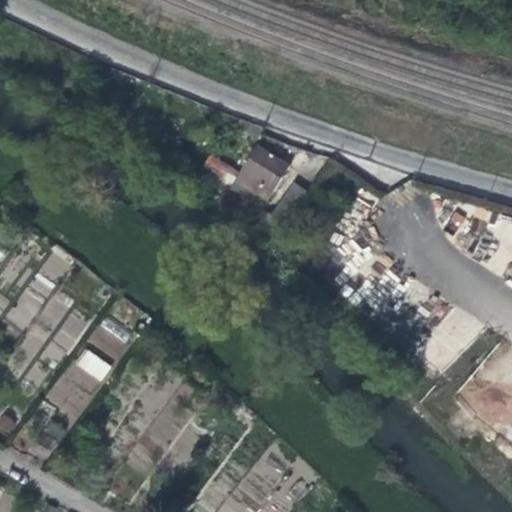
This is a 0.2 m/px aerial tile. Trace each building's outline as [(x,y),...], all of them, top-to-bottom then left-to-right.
[(258,127),(246,123),(242,134),(254,138),(258,127)] [(250,193),(256,196),(261,189),(270,195),(288,165),(271,154),(255,145),(238,173),(209,155),(202,167),(231,185),(229,189),(245,200),(250,193)] [(266,245),(291,217),(306,193),(291,183),(269,215),(265,213),(250,231),(266,245)] [(266,202),(270,195),(261,189),(256,196),(260,199),(266,202)] [(380,297),(391,286),(384,278),(385,277),(373,266),(360,279),(380,297)] [(102,381),(112,365),(84,349),(74,365),(102,381)] [(76,417),(95,383),(65,367),(46,400),(76,417)]
